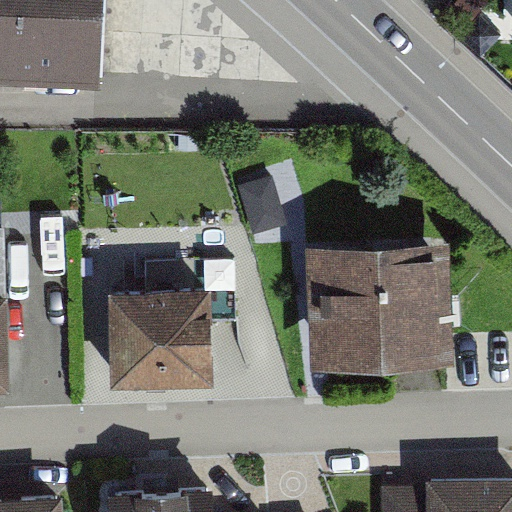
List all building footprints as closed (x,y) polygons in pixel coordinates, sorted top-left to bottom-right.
[(108,0),(0,0),(0,81),(104,86),(108,0)] [(453,243),(314,247),(318,363),(457,359),(453,243)] [(219,285),(114,291),(120,394),(225,388),(219,285)] [(15,296),(0,297),(0,393),(19,393),(15,296)] [(428,480),(382,481),(383,511),(511,511),(511,466),(427,469),(428,480)] [(66,511),(65,483),(0,486),(0,511),(66,511)] [(219,511),(217,492),(122,493),(121,511),(219,511)]
